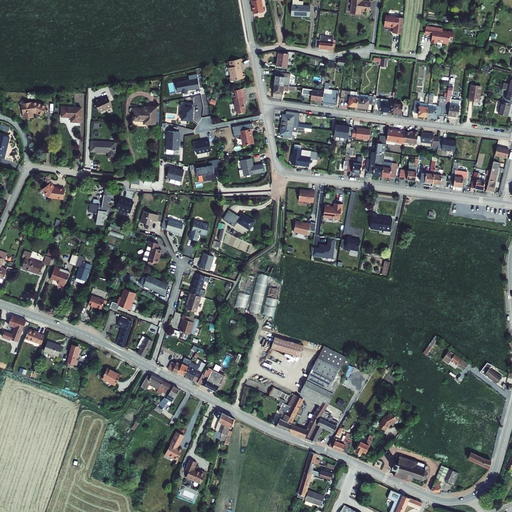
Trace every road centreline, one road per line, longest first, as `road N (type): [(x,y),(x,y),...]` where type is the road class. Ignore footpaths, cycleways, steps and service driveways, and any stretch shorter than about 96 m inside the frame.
road 1 (tertiary): [(151,368),(271,431),(441,501),(470,497),(491,479),(511,412)]
road 2 (residential): [(263,102),(511,136)]
road 3 (residential): [(278,169),(503,202)]
road 4 (tertiary): [(0,304),(151,368)]
